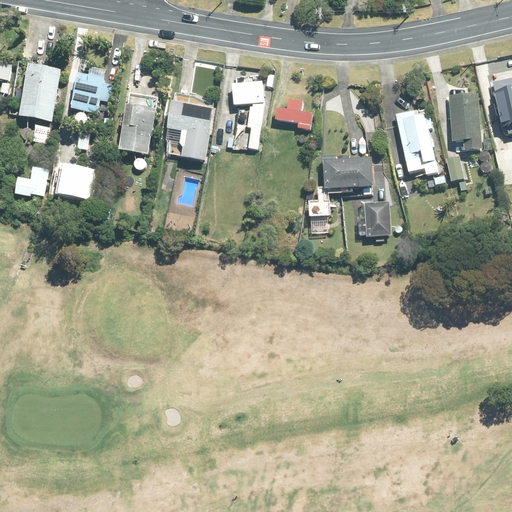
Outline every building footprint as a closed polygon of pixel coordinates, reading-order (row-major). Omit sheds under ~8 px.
[(0,81),(12,84),(16,68),(0,65),(0,64),(0,62),(0,61),(0,81)] [(33,68),(25,120),(56,126),(65,73),(33,68)] [(108,87),(109,82),(82,77),(75,111),(101,116),(104,103),(113,105),(117,89),(108,87)] [(266,84),(237,88),(239,108),(268,105),(266,84)] [(511,91),(495,96),(504,132),(511,129),(511,91)] [(479,97),(450,99),(454,146),(465,146),(466,155),(484,154),(479,97)] [(279,113),(277,124),(300,127),(299,132),(311,134),(314,118),(302,116),(304,104),(291,103),(289,114),(279,113)] [(189,151),(187,161),(211,165),(218,111),(178,105),(174,134),(187,136),(185,148),(189,151)] [(133,108),(125,154),(153,159),(161,113),(133,108)] [(408,167),(424,163),(428,180),(440,178),(430,133),(434,132),(430,112),(398,118),(408,167)] [(72,124),(71,131),(81,133),(82,126),(72,124)] [(40,128),(37,145),(50,147),(52,130),(40,128)] [(98,135),(98,143),(106,144),(107,136),(98,135)] [(95,137),(83,136),(80,154),(93,156),(95,137)] [(324,162),(327,196),(376,192),(374,163),(351,165),(351,159),(338,159),(339,162),(324,162)] [(448,162),(454,186),(466,183),(461,159),(448,162)] [(24,198),(23,203),(31,204),(32,199),(34,200),(35,197),(48,200),(52,172),(37,169),(35,182),(22,180),(19,197),(24,198)] [(71,170),(65,199),(96,206),(102,176),(71,170)] [(436,180),(437,188),(447,186),(446,178),(436,180)] [(460,185),(462,194),(468,193),(466,184),(460,185)] [(393,240),(391,206),(366,207),(367,222),(360,222),(360,239),(368,239),(368,242),(393,240)]
